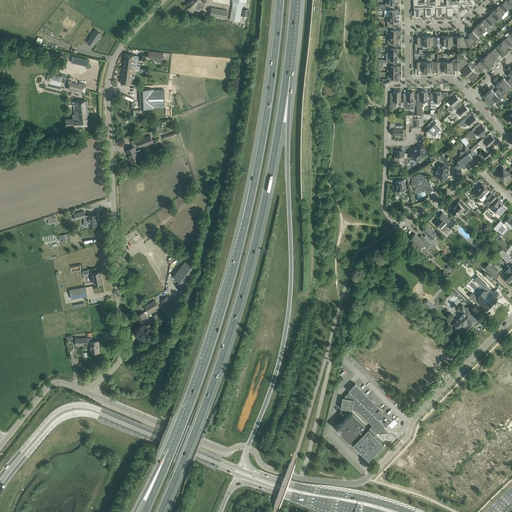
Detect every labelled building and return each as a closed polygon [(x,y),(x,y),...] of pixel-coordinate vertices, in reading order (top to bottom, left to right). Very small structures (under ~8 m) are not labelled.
[(190,1),(187,4),(193,10),(197,5),(201,9),(204,6),(200,2),(201,1),(200,0),(192,0),(191,2),(190,1)] [(413,0),(414,15),(414,16),(415,16),(415,17),(416,17),(416,18),(417,18),(418,18),(418,17),(419,17),(420,16),(420,15),(425,14),(424,5),(418,6),(417,0),(413,0)] [(424,0),(424,5),(425,14),(425,15),(426,16),(426,17),(427,17),(428,17),(429,17),(430,17),(430,16),(431,16),(431,15),(431,14),(436,14),(436,5),(429,5),(429,0),(424,0)] [(435,0),(436,5),(436,14),(436,15),(437,15),(437,16),(438,16),(439,16),(440,16),(441,16),(441,15),(442,15),(442,14),(442,13),(447,13),(447,4),(440,4),(440,0),(435,0)] [(446,0),(447,4),(447,13),(447,14),(448,15),(449,16),(450,16),(451,16),(452,15),(453,14),(453,13),(458,12),(458,7),(458,3),(451,4),(451,0),(446,0)] [(511,5),(511,0),(505,0),(506,1),(502,4),(508,10),(511,5)] [(499,7),(498,6),(494,10),(500,16),(508,10),(502,4),(499,7)] [(234,6),(232,20),(243,22),(244,16),(241,15),(242,8),(242,7),(234,6)] [(386,7),(378,8),(378,11),(389,10),(389,16),(399,15),(399,13),(398,13),(398,9),(393,10),(393,7),(386,7)] [(212,8),(211,12),(210,15),(226,18),(227,10),(212,8)] [(500,16),(494,10),(490,13),(491,14),(488,17),(493,23),(500,16)] [(399,15),(389,16),(387,16),(387,25),(394,25),(393,22),(399,21),(399,18),(399,16),(399,15)] [(484,20),(483,19),(479,23),(485,30),(493,23),(488,17),(484,20)] [(485,30),(479,23),(475,26),(476,27),(473,30),(478,37),(479,37),(478,36),(485,30)] [(388,27),(388,28),(386,28),(386,36),(390,36),(399,36),(399,30),(393,30),(393,27),(388,27)] [(87,42),(93,46),(101,34),(96,30),(87,42)] [(469,36),(469,37),(470,37),(467,38),(470,46),(473,45),(474,43),(473,42),(478,37),(473,30),(469,34),(470,35),(469,36)] [(399,36),(390,36),(390,39),(388,39),(388,45),(393,45),(393,41),(399,41),(399,36)] [(422,37),(417,37),(417,45),(427,45),(427,36),(422,36),(422,37)] [(432,37),(433,36),(427,36),(427,45),(437,45),(437,37),(432,37)] [(442,36),(442,37),(437,37),(437,45),(447,45),(447,36),(442,36)] [(452,37),(452,36),(447,36),(447,45),(457,45),(457,36),(457,37),(452,37)] [(463,38),(463,36),(457,36),(457,45),(465,45),(465,47),(467,47),(470,46),(467,38),(464,39),(464,38),(463,38)] [(511,43),(506,37),(499,44),(505,51),(509,47),(508,47),(511,43)] [(501,54),(505,51),(499,44),(491,51),(497,57),(500,54),(501,54)] [(393,48),(393,45),(388,45),(388,53),(388,54),(399,54),(399,48),(393,48)] [(163,63),(164,53),(148,51),(148,58),(157,58),(157,62),(163,63)] [(497,57),(491,51),(484,57),(488,62),(490,64),(494,61),(493,60),(497,57)] [(388,53),(386,53),(386,63),(388,63),(393,63),(393,59),(399,59),(399,54),(388,54),(388,53)] [(125,54),(123,66),(133,68),(134,55),(125,54)] [(490,64),(488,62),(484,57),(476,64),(479,66),(479,67),(482,70),(485,67),(486,68),(490,64)] [(452,60),(452,62),(447,62),(447,71),(452,71),(452,70),(457,70),(457,62),(457,59),(455,59),(452,60)] [(457,62),(457,70),(460,70),(460,68),(462,68),(463,69),(461,70),(465,74),(472,68),(476,64),(474,62),(474,61),(472,63),(470,61),(468,61),(467,62),(466,61),(466,59),(464,59),(463,59),(457,59),(457,62)] [(417,62),(417,70),(422,70),(422,71),(427,71),(427,62),(417,62)] [(437,70),(437,62),(427,62),(427,71),(432,71),(432,70),(437,70)] [(447,71),(447,62),(437,62),(437,70),(442,70),(442,71),(447,71)] [(393,66),(393,63),(388,63),(388,72),(390,72),(399,72),(399,66),(393,66)] [(133,68),(123,66),(121,83),(131,84),(133,68)] [(469,78),(472,81),(478,76),(472,68),(465,74),(469,78)] [(390,72),(390,75),(388,75),(388,79),(382,79),(385,85),(392,82),(392,81),(393,81),(393,77),(399,77),(399,72),(390,72)] [(500,81),(500,82),(507,89),(509,87),(511,89),(511,88),(511,82),(510,80),(508,82),(504,78),(502,80),(502,79),(500,81)] [(72,81),(68,80),(67,84),(68,84),(67,89),(77,91),(77,90),(82,92),(85,93),(86,89),(85,89),(85,86),(86,86),(86,85),(79,83),(78,84),(72,83),(72,81)] [(498,84),(496,85),(500,89),(497,91),(502,96),(506,93),(504,91),(507,89),(500,82),(499,82),(497,83),(498,84)] [(153,89),(140,90),(141,108),(153,108),(153,89)] [(487,92),(488,92),(487,93),(494,100),(497,98),(499,101),(503,97),(502,96),(497,91),(495,93),(491,89),(490,91),(489,90),(487,92)] [(393,91),(393,94),(390,94),(390,107),(395,107),(396,106),(396,101),(400,101),(400,91),(393,91)] [(403,107),(410,107),(410,101),(414,101),(414,91),(407,91),(407,94),(403,94),(403,99),(403,107)] [(422,107),(423,106),(423,101),(427,101),(427,91),(420,91),(420,94),(417,94),(417,99),(417,107),(422,107)] [(447,93),(448,92),(443,92),(443,93),(441,93),(441,91),(434,91),(434,94),(430,94),(430,107),(435,107),(437,106),(437,103),(441,103),(441,97),(445,97),(446,95),(447,96),(448,94),(447,93)] [(483,96),(487,101),(485,103),(490,108),(494,105),(492,103),(494,100),(487,93),(485,94),(485,95),(483,96)] [(448,101),(446,103),(448,106),(447,107),(447,109),(450,113),(461,103),(460,104),(458,102),(459,101),(460,100),(459,98),(459,97),(457,96),(455,95),(453,97),(452,98),(448,101)] [(77,110),(78,115),(72,115),(72,119),(65,119),(66,126),(90,125),(88,109),(87,108),(87,106),(88,106),(87,101),(76,100),(77,110)] [(461,103),(450,113),(454,116),(456,116),(457,116),(459,119),(462,117),(465,113),(469,110),(468,108),(468,107),(466,106),(464,105),(462,106),(460,104),(462,103),(461,103)] [(406,114),(406,120),(409,120),(409,122),(409,124),(409,125),(414,125),(421,125),(421,120),(421,118),(423,118),(423,119),(429,119),(431,117),(431,114),(423,114),(406,114)] [(462,126),(465,127),(468,124),(471,127),(478,120),(473,115),(471,117),(469,114),(459,123),(460,123),(461,125),(462,126)] [(429,131),(427,130),(426,137),(436,138),(437,133),(442,128),(439,125),(442,123),(436,117),(434,119),(430,122),(433,125),(429,129),(429,131)] [(393,130),(393,136),(403,136),(403,131),(403,127),(395,127),(395,123),(390,123),(390,130),(393,130)] [(471,137),(474,137),(477,134),(480,137),(487,130),(482,125),(480,127),(478,124),(468,133),(471,137)] [(178,135),(177,131),(163,136),(164,140),(172,137),(178,135)] [(475,145),(472,148),(474,150),(477,147),(479,145),(480,147),(483,147),(484,148),(488,148),(489,147),(496,140),(494,138),(495,137),(493,137),(491,135),(490,136),(489,137),(487,134),(486,136),(484,137),(477,143),(475,145)] [(131,161),(139,158),(136,151),(140,149),(139,148),(153,143),(151,135),(136,140),(138,145),(132,148),(127,150),(129,154),(130,156),(131,161)] [(421,144),(410,152),(411,154),(411,158),(415,159),(417,162),(428,154),(421,144)] [(404,158),(404,151),(395,151),(395,160),(402,160),(402,162),(407,166),(407,158),(404,158)] [(455,166),(455,167),(455,168),(456,168),(456,169),(457,169),(457,170),(458,170),(459,170),(460,170),(460,169),(461,169),(461,168),(462,168),(462,167),(465,167),(466,162),(472,158),(473,159),(474,159),(476,157),(474,155),(471,152),(469,153),(468,153),(468,152),(467,152),(465,152),(463,152),(460,151),(459,160),(457,161),(458,163),(457,163),(457,164),(456,164),(456,165),(455,166)] [(440,155),(448,167),(451,165),(443,153),(440,155)] [(438,166),(438,169),(437,169),(434,171),(436,174),(436,177),(439,178),(440,178),(440,180),(443,180),(443,179),(444,178),(447,179),(448,176),(449,175),(449,173),(448,171),(449,168),(446,168),(445,167),(445,165),(442,165),(442,166),(441,167),(438,166)] [(511,169),(511,168),(508,171),(509,171),(508,172),(503,167),(500,171),(499,172),(499,171),(498,173),(497,172),(494,175),(497,177),(497,176),(503,182),(511,173),(511,174),(511,169)] [(412,178),(411,182),(413,186),(415,189),(416,189),(420,190),(424,188),(425,190),(427,193),(433,189),(431,187),(430,185),(428,185),(429,181),(427,181),(426,177),(422,174),(418,174),(414,175),(412,178)] [(405,189),(408,189),(406,189),(405,184),(405,179),(396,181),(396,184),(397,184),(398,186),(396,187),(396,188),(395,190),(395,192),(397,194),(398,195),(400,195),(402,195),(404,193),(405,192),(405,190),(405,189)] [(479,187),(480,187),(475,192),(480,197),(479,199),(482,201),(486,197),(484,195),(489,190),(482,184),(479,187)] [(492,196),(490,195),(487,198),(489,200),(485,203),(488,206),(491,202),(492,203),(497,197),(494,194),(492,196)] [(490,208),(494,212),(495,210),(500,215),(506,208),(501,204),(502,203),(499,199),(490,208)] [(458,202),(454,207),(453,206),(450,210),(453,213),(457,217),(460,214),(463,211),(465,213),(469,208),(467,206),(463,202),(461,205),(458,202)] [(75,220),(86,217),(84,211),(74,214),(75,220)] [(443,212),(439,216),(440,217),(434,223),(437,226),(438,225),(444,231),(450,230),(455,224),(457,221),(455,219),(451,216),(449,218),(443,212)] [(86,217),(84,217),(85,226),(90,226),(97,226),(97,222),(97,221),(96,218),(98,218),(98,214),(89,215),(85,215),(86,217)] [(501,221),(494,228),(497,231),(504,223),(501,221)] [(426,235),(424,237),(422,235),(432,245),(434,247),(434,242),(435,242),(434,237),(437,233),(431,228),(427,225),(422,230),(425,233),(425,234),(426,235)] [(496,239),(501,234),(497,230),(493,235),(496,239)] [(418,236),(415,234),(410,240),(422,251),(425,251),(431,245),(432,245),(422,235),(419,237),(419,236),(418,236)] [(173,277),(185,286),(198,270),(185,260),(173,277)] [(494,279),(499,274),(489,263),(484,268),(494,279)] [(450,264),(446,269),(450,273),(455,268),(450,264)] [(511,264),(510,267),(509,266),(506,269),(507,271),(503,276),(509,282),(511,279),(511,264)] [(103,283),(100,271),(93,273),(93,276),(92,276),(92,277),(91,278),(92,280),(92,281),(93,281),(94,281),(95,284),(103,283)] [(478,276),(476,279),(482,285),(483,284),(485,287),(487,285),(478,276)] [(87,296),(85,287),(70,290),(72,298),(87,296)] [(454,289),(449,294),(457,301),(461,297),(454,289)] [(473,293),(470,296),(479,305),(480,303),(485,308),(488,305),(490,307),(494,302),(492,300),(495,297),(492,294),(494,293),(490,289),(489,290),(488,289),(485,293),(484,292),(479,296),(480,297),(479,299),(473,293)] [(162,300),(165,306),(172,302),(168,296),(162,300)] [(155,300),(145,306),(149,313),(159,307),(155,300)] [(430,311),(434,306),(428,300),(423,305),(430,311)] [(474,320),(472,317),(474,316),(467,309),(463,305),(458,309),(462,314),(460,317),(462,318),(459,321),(458,320),(453,325),(455,327),(456,327),(458,329),(462,325),(463,326),(467,322),(471,326),(473,324),(476,321),(474,320)] [(137,316),(143,326),(150,322),(144,312),(137,316)] [(75,338),(76,346),(88,345),(88,342),(88,338),(88,337),(75,338)] [(92,341),(90,341),(90,342),(91,353),(99,352),(99,341),(96,341),(92,341)] [(388,432),(383,427),(385,425),(386,426),(392,419),(355,383),(349,390),(350,391),(344,397),(343,397),(340,408),(351,410),(352,409),(356,410),(372,425),(369,428),(368,427),(353,443),(369,458),(384,443),(375,434),(377,433),(388,432)] [(350,441),(365,425),(352,412),(337,427),(350,441)] [(398,422),(394,419),(388,425),(392,428),(398,422)]
